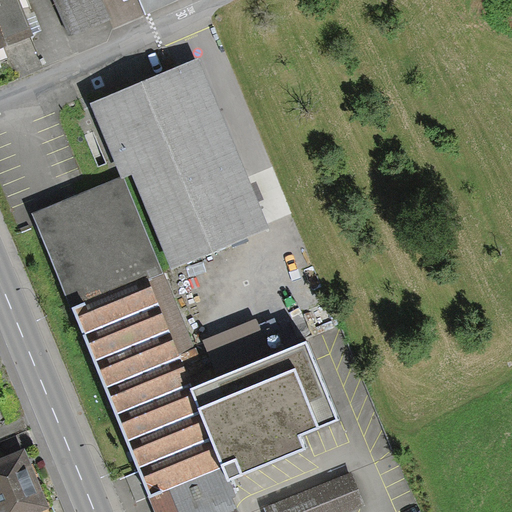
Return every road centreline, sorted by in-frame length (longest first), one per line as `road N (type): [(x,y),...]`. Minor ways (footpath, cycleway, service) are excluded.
road 1 (primary): [(94,511),(0,281)]
road 2 (residential): [(221,0),(0,100)]
